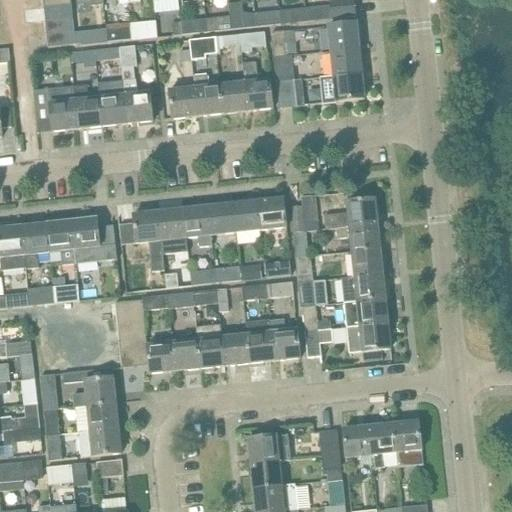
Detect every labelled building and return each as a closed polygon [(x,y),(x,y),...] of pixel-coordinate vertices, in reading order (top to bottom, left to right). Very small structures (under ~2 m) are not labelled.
[(353,0),(348,0),(329,2),(329,7),(330,20),(356,17),(355,15),(354,2),(353,0)] [(230,17),(231,31),(246,30),(244,4),(228,6),(230,17)] [(73,19),(71,5),(44,8),(45,21),(73,19)] [(329,7),(304,9),(306,24),(330,21),(330,20),(329,7)] [(306,24),(304,9),(279,12),(280,26),(306,24)] [(279,12),(254,14),(256,29),(280,26),(279,12)] [(206,33),(206,26),(192,28),(191,16),(179,17),(180,23),(181,35),(206,33)] [(231,31),(230,17),(205,19),(206,26),(206,33),(231,31)] [(73,19),(45,21),(46,35),(74,32),(73,19)] [(181,35),(180,23),(171,24),(173,36),(181,35)] [(156,24),(131,27),(132,40),(157,38),(156,24)] [(330,52),(359,49),(356,24),(328,27),(330,52)] [(132,40),(131,27),(106,29),(107,43),(132,40)] [(107,43),(106,29),(81,32),(82,45),(107,43)] [(75,45),(74,32),(46,35),(48,48),(75,45)] [(273,58),(287,57),(285,33),(271,34),(273,58)] [(250,35),(239,37),(240,46),(241,55),(252,53),(251,49),(250,35)] [(239,37),(214,39),(215,49),(240,46),(239,37)] [(215,49),(214,39),(190,42),(191,51),(192,61),(206,60),(206,57),(216,56),(215,49)] [(119,49),(120,60),(122,71),(135,69),(133,48),(119,49)] [(120,60),(119,49),(94,52),(95,63),(120,60)] [(359,49),(330,52),(333,77),(362,74),(359,49)] [(0,51),(0,63),(10,63),(9,50),(0,51)] [(191,51),(180,53),(181,62),(192,61),(191,51)] [(94,52),(69,54),(71,65),(95,63),(94,52)] [(291,56),(287,57),(273,58),(275,83),(294,81),(291,56)] [(270,81),(257,82),(255,62),(242,64),(244,84),(247,113),(273,110),(270,81)] [(362,74),(333,77),(336,103),(364,100),(362,74)] [(219,86),(207,88),(206,76),(193,77),(195,89),(198,118),(223,115),(219,86)] [(150,94),(139,95),(137,80),(122,82),(127,125),(153,122),(150,94)] [(296,108),(294,81),(275,83),(278,110),(296,108)] [(127,125),(122,82),(98,85),(99,99),(102,128),(127,125)] [(244,84),(219,86),(223,115),(247,113),(244,84)] [(77,130),(74,102),(73,88),(33,92),(35,116),(50,114),(52,133),(77,130)] [(198,118),(195,89),(169,92),(172,120),(198,118)] [(99,99),(74,102),(77,130),(102,128),(99,99)] [(0,138),(2,138),(1,129),(12,128),(10,109),(0,110),(0,138)] [(283,200),(258,203),(261,231),(286,229),(283,200)] [(336,230),(378,226),(375,200),(346,203),(348,215),(325,218),(327,231),(336,230)] [(261,231),(258,203),(233,206),(236,234),(261,231)] [(233,206),(208,208),(211,237),(236,234),(233,206)] [(296,234),(308,233),(305,206),(293,208),(296,234)] [(211,237),(208,208),(183,211),(186,239),(211,237)] [(186,239),(183,211),(158,213),(163,256),(177,255),(176,240),(186,239)] [(163,256),(158,213),(133,216),(134,225),(119,226),(121,246),(149,243),(151,257),(163,256)] [(71,223),(75,265),(89,264),(88,250),(116,247),(113,227),(98,229),(97,220),(71,223)] [(71,223),(46,225),(49,254),(61,253),(63,266),(75,265),(71,223)] [(46,225),(21,228),(24,257),(49,254),(46,225)] [(380,251),(378,226),(336,230),(337,240),(350,239),(352,253),(380,251)] [(0,259),(24,257),(21,228),(0,230),(0,259)] [(308,233),(296,234),(298,258),(310,257),(308,233)] [(380,251),(352,253),(354,278),(383,276),(380,251)] [(313,282),(310,257),(298,258),(301,283),(313,282)] [(275,266),(265,267),(266,280),(277,279),(275,266)] [(266,280),(265,267),(249,269),(251,282),(266,280)] [(239,268),(215,271),(216,286),(241,283),(239,268)] [(216,286),(215,271),(190,274),(192,288),(216,286)] [(165,277),(167,290),(176,290),(174,276),(165,277)] [(385,301),(383,276),(354,278),(357,303),(385,301)] [(313,282),(301,283),(303,308),(315,307),(313,282)] [(267,287),(268,300),(296,297),(294,284),(267,287)] [(29,307),(28,295),(27,285),(18,286),(20,308),(29,307)] [(79,302),(78,286),(53,289),(53,292),(54,305),(79,302)] [(268,300),(267,287),(242,290),(243,302),(268,300)] [(243,302),(242,290),(217,293),(219,305),(220,316),(230,315),(229,304),(243,302)] [(28,295),(29,307),(42,306),(54,305),(53,292),(41,293),(28,295)] [(219,305),(217,293),(193,295),(194,308),(219,305)] [(193,295),(167,298),(169,311),(194,308),(193,295)] [(169,311),(167,298),(143,301),(144,313),(169,311)] [(144,313),(143,301),(115,304),(116,318),(144,315),(144,313)] [(385,301),(357,303),(359,328),(388,325),(385,301)] [(315,307),(303,308),(306,333),(332,331),(329,305),(315,307)] [(146,328),(144,315),(116,318),(118,331),(146,328)] [(388,325),(359,328),(346,329),(349,355),(362,353),(382,351),(391,350),(388,325)] [(146,328),(118,331),(119,344),(147,341),(146,328)] [(271,333),(274,362),(300,360),(297,331),(271,333)] [(333,343),(332,331),(306,333),(308,359),(322,357),(321,344),(333,343)] [(274,362),(271,333),(247,336),(250,365),(274,362)] [(250,365),(247,336),(222,339),(225,367),(250,365)] [(222,339),(198,341),(201,370),(225,367),(222,339)] [(30,341),(5,344),(0,344),(0,358),(32,355),(30,341)] [(148,352),(148,346),(147,341),(119,344),(120,355),(148,352)] [(198,341),(172,344),(176,373),(201,370),(198,341)] [(172,344),(148,346),(148,352),(149,366),(150,375),(176,373),(172,344)] [(382,351),(362,353),(363,364),(383,362),(382,351)] [(149,366),(148,352),(120,355),(121,369),(149,366)] [(19,357),(20,366),(33,365),(32,355),(19,357)] [(0,365),(0,383),(10,382),(8,365),(0,365)] [(87,407),(116,404),(112,370),(63,375),(64,385),(85,383),(86,394),(74,395),(76,408),(87,407)] [(22,380),(33,379),(32,371),(21,372),(22,380)] [(56,410),(54,385),(53,376),(39,377),(40,386),(43,412),(56,410)] [(36,404),(35,382),(21,384),(23,405),(36,404)] [(118,429),(116,404),(87,407),(90,432),(118,429)] [(59,435),(56,410),(43,412),(46,436),(59,435)] [(0,419),(0,433),(39,429),(38,415),(0,419)] [(419,423),(394,425),(396,455),(397,468),(423,465),(419,423)] [(394,425),(368,428),(371,457),(396,455),(394,425)] [(371,457),(368,428),(343,431),(345,450),(346,460),(371,457)] [(0,447),(41,443),(39,429),(0,433),(0,447)] [(118,429),(90,432),(93,458),(121,455),(118,429)] [(321,458),(340,456),(337,431),(319,433),(321,458)] [(59,435),(46,436),(49,463),(62,462),(59,435)] [(251,466),(280,463),(280,462),(290,461),(288,436),(248,440),(251,466)] [(340,456),(321,458),(323,472),(326,471),(327,482),(342,481),(340,456)] [(21,464),(23,480),(44,477),(42,461),(21,464)] [(123,477),(122,461),(97,464),(98,480),(123,477)] [(280,463),(251,466),(253,490),(282,487),(280,463)] [(0,482),(23,480),(21,464),(0,465),(0,482)] [(90,465),(72,466),(73,480),(91,479),(90,465)] [(64,467),(47,468),(48,480),(65,478),(64,467)] [(345,506),(342,481),(327,482),(330,507),(345,506)] [(285,511),(282,487),(253,490),(255,511),(285,511)]
